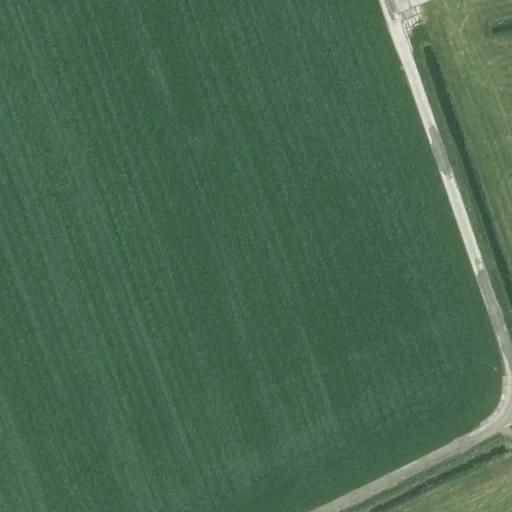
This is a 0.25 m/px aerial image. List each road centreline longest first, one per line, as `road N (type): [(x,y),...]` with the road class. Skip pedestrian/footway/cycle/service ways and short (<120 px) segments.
road 1 (track): [(511,374),(386,0)]
road 2 (track): [(322,511),(511,416)]
